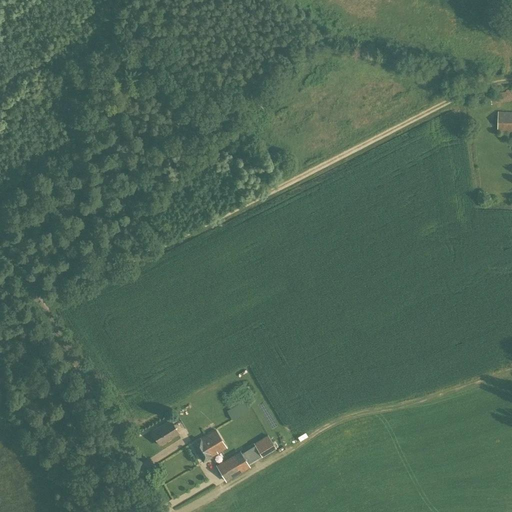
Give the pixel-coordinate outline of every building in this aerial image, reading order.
[(511,91),(492,95),(492,103),(511,101),(511,91)] [(511,112),(498,112),(497,132),(511,132),(511,112)] [(244,401),(227,411),(232,420),(249,410),(244,401)] [(151,432),(159,445),(177,434),(170,421),(151,432)] [(192,444),(203,461),(226,448),(216,430),(192,444)] [(257,442),(266,456),(281,447),(272,433),(257,442)] [(215,465),(226,482),(250,468),(239,451),(215,465)]
